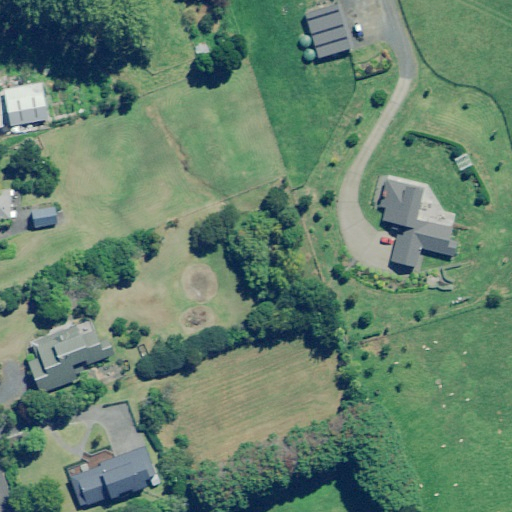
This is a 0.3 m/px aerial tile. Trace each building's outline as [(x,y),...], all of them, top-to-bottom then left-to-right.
[(350,49),(338,10),(324,14),(324,11),(305,17),(317,59),(350,49)] [(47,120),(40,83),(2,90),(8,127),(47,120)] [(423,191),(382,179),(375,205),(385,208),(381,221),(404,227),(402,236),(396,234),(389,261),(415,268),(420,249),(452,258),(456,241),(448,239),(451,229),(415,219),(423,191)] [(10,193),(0,192),(0,219),(9,220),(10,193)] [(56,224),(53,207),(30,211),(33,228),(56,224)] [(98,342),(89,320),(29,343),(36,359),(27,362),(39,394),(76,380),(71,366),(92,358),(93,362),(113,355),(107,339),(98,342)] [(158,479),(144,446),(69,478),(82,510),(116,496),(158,479)]
